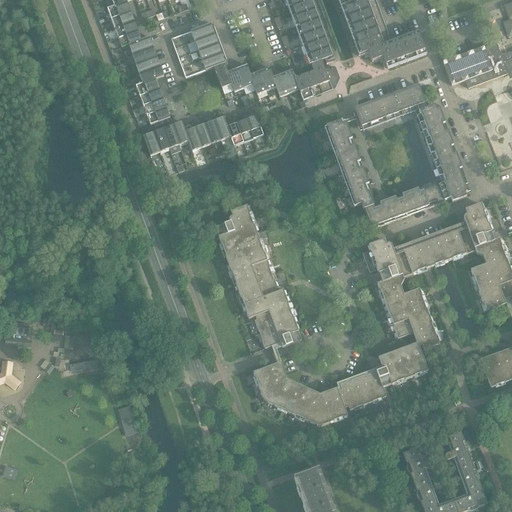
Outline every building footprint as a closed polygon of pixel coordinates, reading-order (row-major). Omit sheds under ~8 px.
[(111,0),(115,8),(127,3),(127,4),(137,0),(136,0),(111,0)] [(271,0),(272,4),(269,5),(271,10),(277,7),(275,3),(282,0),(285,0),(309,66),(297,70),(299,74),(312,69),(323,65),(322,62),(325,61),(327,66),(335,63),(312,0),(271,0)] [(338,0),(339,3),(359,57),(369,53),(373,63),(383,59),(388,70),(427,55),(419,32),(391,42),(375,0),(338,0)] [(112,20),(131,13),(127,4),(127,3),(115,8),(108,10),(112,20)] [(496,44),(443,64),(452,87),(465,82),(469,90),(511,74),(511,3),(504,6),(509,21),(502,24),(508,39),(511,37),(511,52),(501,57),(496,44)] [(135,23),(133,18),(131,13),(112,20),(115,30),(135,23)] [(274,20),(278,29),(284,27),(281,18),(274,20)] [(138,32),(135,23),(115,30),(119,39),(138,32)] [(195,43),(185,47),(196,76),(214,69),(215,71),(226,67),(226,69),(229,68),(229,66),(226,60),(223,61),(211,27),(191,34),(195,43)] [(142,42),(141,39),(138,32),(119,39),(122,49),(129,47),(142,42)] [(281,39),(285,48),(291,46),(288,37),(281,39)] [(129,47),(133,56),(153,49),(150,39),(142,42),(129,47)] [(133,56),(136,66),(157,58),(153,49),(133,56)] [(291,57),(295,66),(301,64),(297,55),(291,57)] [(161,68),(157,58),(136,66),(140,75),(161,68)] [(295,80),(300,91),(299,91),(303,102),(304,102),(335,90),(340,80),(336,68),(333,68),(325,71),(325,69),(324,67),(323,65),(312,69),(313,71),(314,73),(295,80)] [(226,67),(215,71),(216,74),(217,76),(222,90),(232,86),(228,74),(228,72),(227,70),(226,69),(226,67)] [(247,67),(237,70),(244,90),(253,86),(254,86),(250,76),(251,76),(247,67)] [(164,78),(161,68),(140,75),(143,85),(156,81),(164,78)] [(273,79),(272,74),(270,69),(260,73),(267,92),(276,89),(277,88),(273,79)] [(237,70),(228,74),(232,86),(234,93),(244,90),(237,70)] [(293,72),(283,75),(290,95),(299,91),(300,91),(295,80),(293,72)] [(257,96),(267,92),(260,73),(251,76),(250,76),(254,86),(253,86),(257,96)] [(283,75),(273,79),(277,88),(276,89),(280,98),(290,95),(283,75)] [(136,87),(140,97),(160,90),(156,81),(143,85),(136,87)] [(332,125),(326,128),(355,208),(362,205),(364,211),(365,211),(366,213),(372,230),(378,228),(381,227),(388,225),(402,219),(403,219),(406,218),(411,216),(425,211),(438,206),(445,204),(445,202),(451,200),(452,204),(467,199),(465,195),(468,194),(459,171),(462,170),(457,155),(454,156),(451,149),(454,148),(448,133),(445,134),(443,126),(446,125),(440,110),(437,111),(436,107),(430,109),(428,104),(426,105),(419,87),(355,110),(358,117),(355,118),(356,121),(360,132),(414,112),(415,112),(442,185),(441,183),(437,184),(438,186),(418,194),(417,191),(403,196),(404,199),(396,202),(395,199),(381,204),(382,207),(371,211),(370,208),(375,206),(373,201),(371,197),(373,197),(369,185),(368,181),(366,181),(364,174),(365,174),(364,170),(359,159),(358,159),(356,152),(357,152),(357,151),(355,148),(351,136),(350,136),(347,130),(348,129),(345,121),(335,125),(332,125)] [(140,97),(144,107),(163,100),(160,90),(140,97)] [(144,107),(147,117),(167,109),(163,100),(144,107)] [(172,123),(170,119),(167,109),(147,117),(150,126),(147,127),(149,132),(172,123)] [(254,141),(264,137),(257,118),(258,117),(256,111),(253,113),(252,113),(254,118),(249,120),(247,121),(254,141)] [(224,119),(226,118),(224,112),(220,114),(222,120),(216,122),(214,123),(221,142),(231,139),(231,138),(227,128),(228,128),(224,119)] [(249,120),(247,115),(243,116),(245,122),(239,124),(237,125),(244,144),(254,141),(247,121),(249,120)] [(216,122),(214,116),(210,118),(212,123),(207,125),(205,126),(212,146),(221,142),(214,123),(216,122)] [(239,124),(237,118),(233,120),(235,126),(228,128),(227,128),(231,138),(231,139),(234,148),(244,144),(237,125),(239,124)] [(207,125),(205,119),(201,121),(203,127),(197,129),(195,130),(202,149),(212,146),(205,126),(207,125)] [(182,123),(172,127),(179,147),(188,143),(189,143),(186,133),(182,123)] [(197,129),(195,123),(191,125),(193,130),(186,133),(189,143),(188,143),(192,153),(202,149),(195,130),(197,129)] [(170,150),(179,147),(172,127),(163,131),(170,150)] [(160,154),(170,150),(163,131),(153,134),(160,154)] [(153,134),(143,138),(150,158),(160,154),(153,134)] [(279,365),(253,374),(255,379),(256,379),(259,387),(258,388),(263,401),(266,404),(279,410),(279,409),(287,413),(286,413),(296,418),(296,417),(304,421),(310,424),(316,427),(321,428),(348,418),(344,409),(348,408),(349,412),(355,410),(354,409),(363,406),(363,407),(373,403),(372,403),(376,401),(376,402),(381,400),(386,398),(383,389),(386,387),(391,386),(397,384),(396,384),(404,381),(405,381),(415,377),(414,377),(422,374),(423,374),(428,373),(427,371),(427,370),(424,363),(419,349),(422,348),(423,352),(440,346),(437,337),(436,338),(432,326),(433,325),(427,310),(426,311),(422,299),(423,299),(420,291),(404,297),(401,289),(404,283),(404,281),(404,279),(422,272),(426,271),(430,269),(435,267),(448,263),(453,261),(453,260),(461,257),(461,258),(475,253),(476,255),(483,257),(486,266),(471,272),(474,280),(479,291),(478,292),(483,307),(484,307),(486,313),(506,306),(506,305),(504,301),(511,299),(511,298),(511,276),(511,275),(511,274),(507,261),(506,261),(502,249),(502,248),(499,240),(494,242),(493,239),(491,234),(492,234),(489,226),(488,226),(484,214),(482,206),(465,212),(467,217),(465,218),(463,220),(465,224),(416,243),(394,251),(392,247),(389,245),(387,246),(385,241),(369,248),(370,252),(363,255),(363,256),(370,274),(377,271),(379,275),(380,279),(382,283),(377,285),(380,293),(381,293),(385,305),(385,306),(390,321),(391,320),(396,332),(395,333),(398,341),(413,335),(417,345),(417,346),(418,345),(419,348),(412,350),(412,351),(408,352),(407,351),(394,357),(389,359),(389,358),(382,361),(385,370),(382,372),(382,371),(367,376),(368,377),(365,378),(365,377),(352,382),(352,383),(348,385),(347,384),(340,386),(342,391),(320,399),(313,396),(309,394),(296,388),(292,387),(292,386),(285,383),(283,376),(282,377),(281,372),(279,365)] [(273,352),(282,349),(302,342),(298,333),(299,333),(293,318),(292,318),(288,307),(289,306),(283,291),(277,294),(275,289),(277,289),(274,281),(269,269),(270,269),(265,254),(264,254),(259,242),(260,242),(255,227),(254,227),(250,215),(247,207),(231,213),(233,218),(230,219),(229,221),(230,224),(216,229),(219,238),(218,238),(220,244),(228,266),(231,273),(232,273),(236,284),(235,285),(241,300),(242,300),(246,312),(249,320),(255,318),(256,321),(254,322),(257,330),(258,330),(263,342),(262,342),(265,350),(271,348),(273,352)] [(15,333),(30,334),(30,324),(15,323),(15,333)] [(6,340),(6,346),(31,348),(32,342),(6,340)] [(511,352),(493,359),(493,360),(488,362),(488,361),(481,364),(490,389),(495,387),(504,384),(511,381),(511,352)] [(2,375),(0,375),(0,385),(5,384),(15,392),(21,384),(11,377),(13,364),(3,363),(2,375)] [(126,432),(138,429),(135,418),(123,421),(126,432)] [(421,466),(418,458),(415,451),(403,456),(407,465),(409,464),(413,475),(411,476),(417,494),(419,493),(423,503),(421,504),(423,511),(467,511),(477,508),(478,510),(487,506),(483,494),(479,482),(477,483),(473,473),(475,472),(468,454),(466,455),(462,445),(464,444),(461,435),(449,439),(451,445),(454,453),(447,456),(446,457),(445,458),(445,459),(445,460),(446,461),(447,462),(448,462),(449,462),(456,460),(471,499),(437,511),(423,472),(430,469),(431,469),(431,468),(432,467),(432,466),(432,465),(431,465),(431,464),(430,464),(430,463),(429,463),(428,463),(421,466)] [(295,481),(306,511),(333,511),(318,472),(295,481)]
